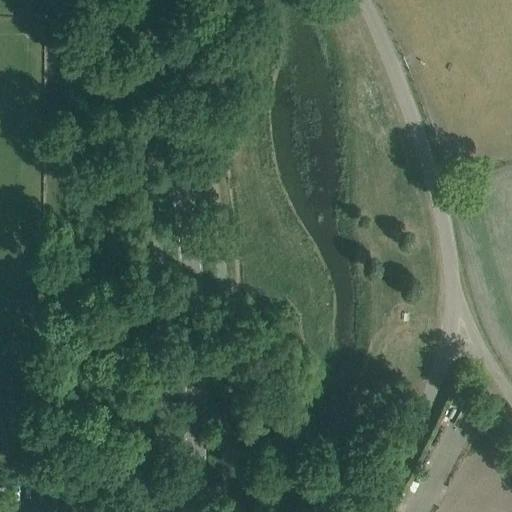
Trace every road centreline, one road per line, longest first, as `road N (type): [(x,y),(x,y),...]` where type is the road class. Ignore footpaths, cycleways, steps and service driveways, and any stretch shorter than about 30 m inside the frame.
road 1 (tertiary): [(195,511),(184,172),(148,0)]
road 2 (unclassified): [(453,338),(438,192),(347,0)]
road 3 (unclassified): [(375,511),(453,338)]
